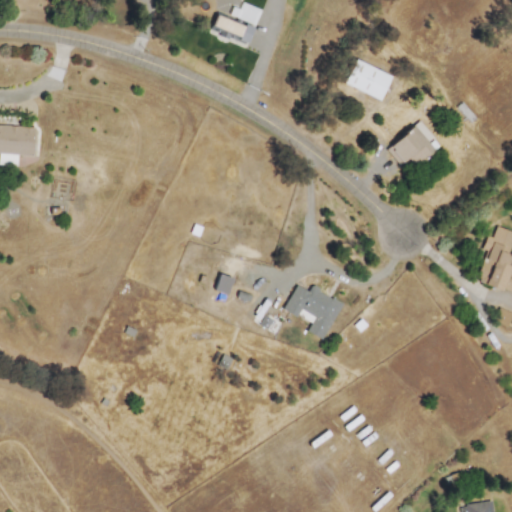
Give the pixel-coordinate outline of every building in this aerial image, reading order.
[(227,0),(214,0),(211,10),(254,23),(258,9),(227,0)] [(244,46),(251,28),(213,14),(207,32),(244,46)] [(341,83),(377,100),(388,76),(352,59),(341,83)] [(397,165),(406,158),(412,165),(437,146),(417,121),(383,148),(397,165)] [(32,126),(0,124),(0,163),(15,164),(15,154),(31,155),(32,126)] [(511,272),(505,270),(510,255),(505,254),(511,234),(511,232),(493,226),(490,237),(484,235),(479,249),(483,250),(473,279),(511,292),(511,272)] [(229,277),(216,274),(212,289),(224,293),(229,277)] [(319,339),(339,303),(309,285),(305,291),(293,284),(280,309),(295,317),(296,315),(309,322),(304,331),(319,339)] [(505,325),(510,313),(496,307),(491,319),(505,325)] [(490,511),(489,500),(463,504),(463,511),(490,511)]
